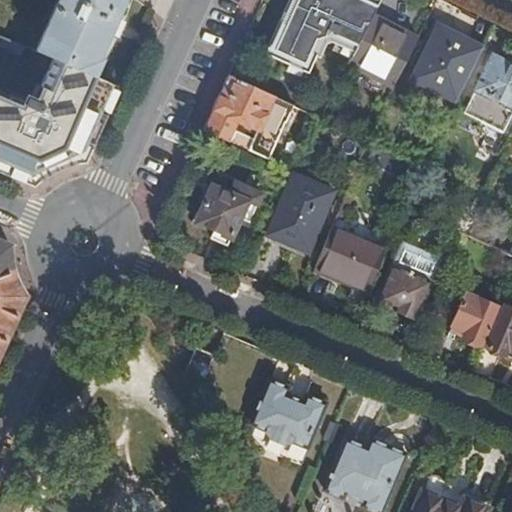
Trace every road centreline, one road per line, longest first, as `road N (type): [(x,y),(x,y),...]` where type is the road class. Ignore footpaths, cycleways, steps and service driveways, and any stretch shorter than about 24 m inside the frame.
road 1 (residential): [(511,420),(120,255)]
road 2 (tertiary): [(103,207),(195,0)]
road 3 (tertiary): [(70,279),(0,439)]
